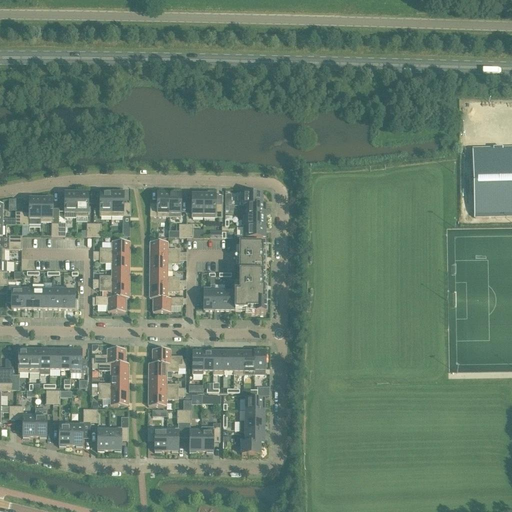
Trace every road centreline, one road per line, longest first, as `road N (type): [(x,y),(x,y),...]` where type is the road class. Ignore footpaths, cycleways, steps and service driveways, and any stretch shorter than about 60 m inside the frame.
road 1 (primary): [(511,70),(0,58)]
road 2 (tertiary): [(0,15),(511,27)]
road 3 (residential): [(0,192),(105,179),(276,185),(283,201),(281,333)]
road 4 (residential): [(0,450),(88,468),(276,467),(283,450),(281,333)]
road 5 (residential): [(0,331),(281,333)]
